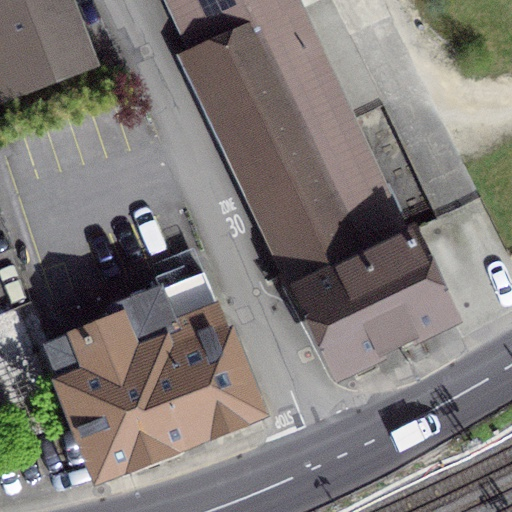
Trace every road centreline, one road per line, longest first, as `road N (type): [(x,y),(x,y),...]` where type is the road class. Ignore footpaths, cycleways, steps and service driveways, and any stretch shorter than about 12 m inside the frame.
road 1 (residential): [(313,469),(108,0)]
road 2 (primary): [(313,469),(511,365)]
road 3 (primary): [(198,511),(313,469)]
